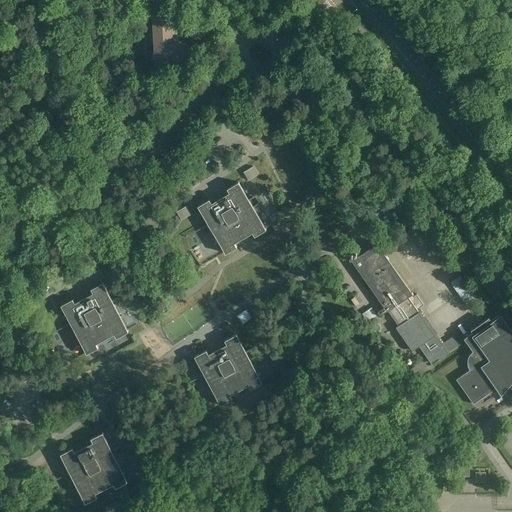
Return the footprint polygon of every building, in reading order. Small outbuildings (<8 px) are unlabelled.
[(156,64),(189,62),(195,49),(172,37),(171,12),(153,13),(156,64)] [(255,235),(266,229),(238,182),(227,189),(228,192),(211,203),(209,199),(197,206),(225,252),(237,246),(234,242),(253,231),(255,235)] [(414,217),(399,227),(404,234),(419,223),(414,217)] [(377,243),(352,261),(384,307),(378,312),(380,316),(388,311),(398,325),(396,327),(412,351),(421,344),(434,363),(435,364),(440,360),(440,359),(450,352),(460,344),(453,336),(442,344),(436,335),(438,333),(422,310),(419,312),(417,309),(424,304),(417,294),(413,296),(412,294),(413,293),(385,254),(395,246),(390,240),(380,247),(377,243)] [(452,280),(466,307),(478,301),(464,274),(452,280)] [(117,337),(128,331),(102,283),(90,289),(92,293),(75,302),(73,299),(61,305),(87,353),(98,347),(96,343),(115,332),(117,337)] [(246,309),(237,316),(243,324),(252,318),(246,309)] [(471,370),(457,379),(475,404),(499,387),(501,389),(508,384),(511,389),(511,334),(499,315),(492,320),(490,317),(472,330),(474,332),(465,339),(474,352),(473,352),(472,353),(471,354),(471,355),(470,355),(470,356),(470,357),(469,358),(469,359),(469,360),(469,361),(469,362),(469,363),(469,364),(469,365),(469,366),(469,367),(470,368),(470,369),(471,370)] [(195,357),(221,405),(233,398),(230,394),(248,384),(251,388),(262,382),(236,334),(225,341),(227,345),(209,355),(207,350),(195,357)] [(116,487),(127,481),(103,433),(91,439),(93,443),(74,452),(72,449),(61,454),(84,502),(97,496),(95,493),(114,483),(116,487)] [(477,481),(487,482),(487,471),(477,471),(477,481)]
